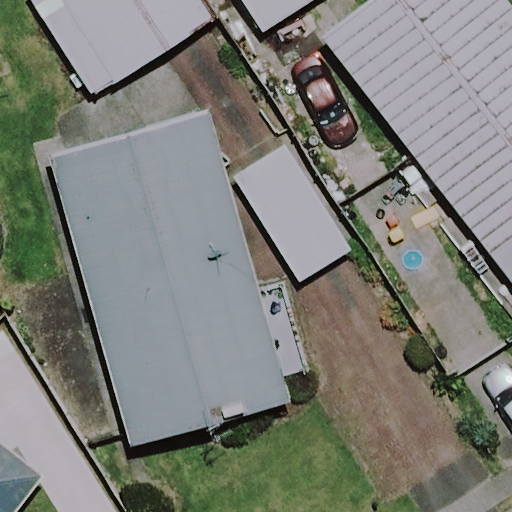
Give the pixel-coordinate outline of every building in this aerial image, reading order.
[(206,22),(190,0),(17,0),(14,2),(83,105),(206,22)] [(308,0),(229,0),(254,37),(308,0)] [(511,26),(492,0),(368,0),(313,43),(511,304),(511,26)] [(278,409),(195,116),(36,161),(119,454),(278,409)] [(341,260),(276,154),(226,184),(291,291),(341,260)] [(0,511),(9,511),(33,482),(0,456),(0,511)]
